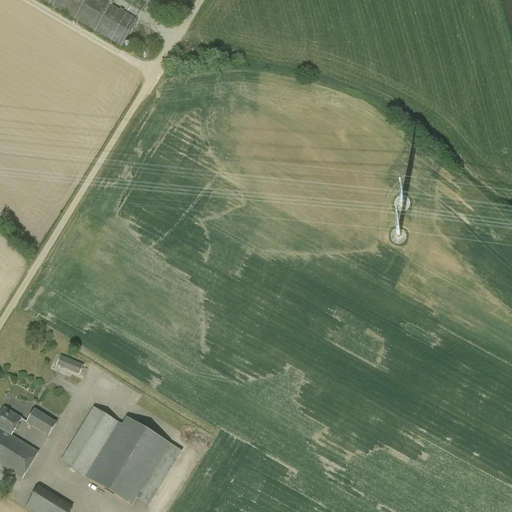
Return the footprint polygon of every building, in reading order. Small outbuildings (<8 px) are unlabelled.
[(40,0),(122,48),(138,21),(108,4),(110,1),(108,0),(102,0),(102,1),(100,0),(40,0)] [(79,376),(84,365),(61,355),(56,366),(79,376)] [(5,408),(0,416),(0,465),(22,479),(38,453),(11,436),(22,419),(5,408)] [(183,452),(170,444),(126,418),(122,425),(93,408),(60,463),(131,507),(136,499),(149,506),(183,452)] [(26,423),(48,437),(57,423),(35,409),(26,423)] [(70,511),(73,508),(38,486),(25,508),(31,511),(70,511)]
